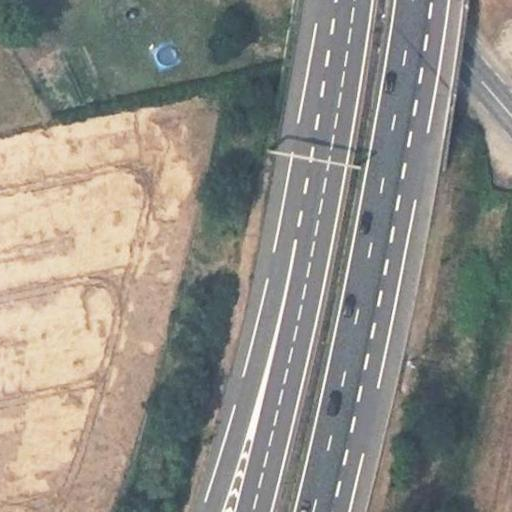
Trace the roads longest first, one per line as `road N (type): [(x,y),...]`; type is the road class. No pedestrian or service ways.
road 1 (motorway): [(354,0),(268,339),(211,511)]
road 2 (motorway): [(355,0),(251,511)]
road 3 (motorway): [(313,511),(416,0)]
road 4 (primary): [(414,0),(511,113)]
